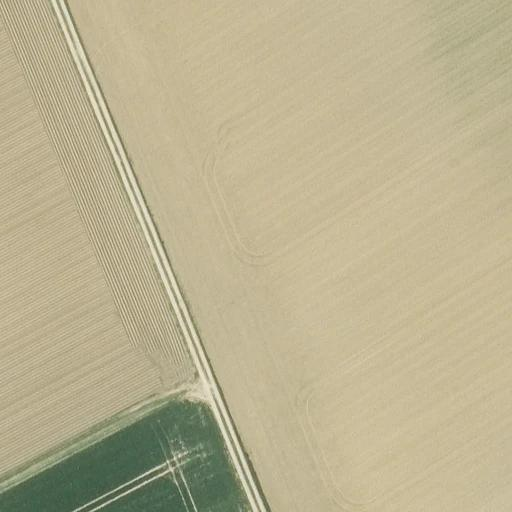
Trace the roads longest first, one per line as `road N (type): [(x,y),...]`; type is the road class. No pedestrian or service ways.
road 1 (track): [(259,511),(55,0)]
road 2 (track): [(207,380),(0,487)]
